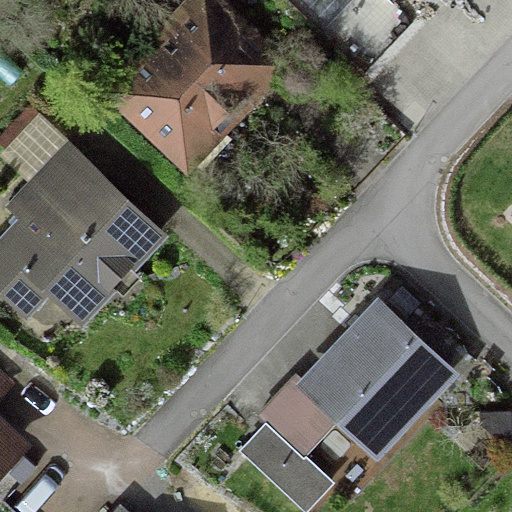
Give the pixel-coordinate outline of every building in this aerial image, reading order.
[(187,152),(275,59),(212,0),(206,0),(121,90),(187,152)] [(100,180),(68,214),(34,182),(11,207),(23,218),(0,242),(0,286),(2,289),(24,265),(28,269),(30,266),(79,312),(155,232),(100,180)] [(379,308),(308,383),(375,447),(400,421),(404,425),(426,402),(422,398),(446,372),(379,308)] [(305,507),(329,482),(268,423),(244,449),(305,507)] [(0,459),(13,446),(0,433),(0,459)]
